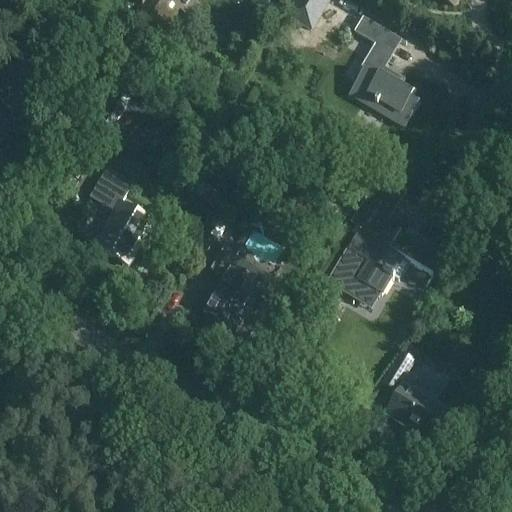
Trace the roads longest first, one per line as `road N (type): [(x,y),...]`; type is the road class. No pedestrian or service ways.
road 1 (unclassified): [(373,511),(0,285)]
road 2 (unclassified): [(511,216),(480,194),(469,165),(473,132),(511,59)]
